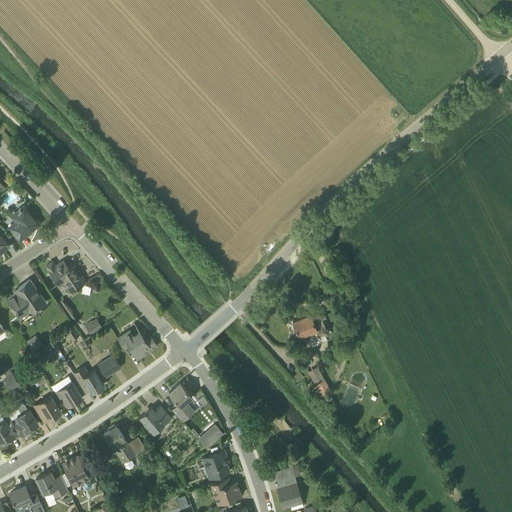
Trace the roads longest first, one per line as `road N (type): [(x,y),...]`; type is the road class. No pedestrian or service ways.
road 1 (tertiary): [(219,325),(302,229),(497,63)]
road 2 (residential): [(0,475),(183,354)]
road 3 (residential): [(264,511),(228,422),(183,354)]
road 4 (tertiary): [(183,354),(72,227)]
